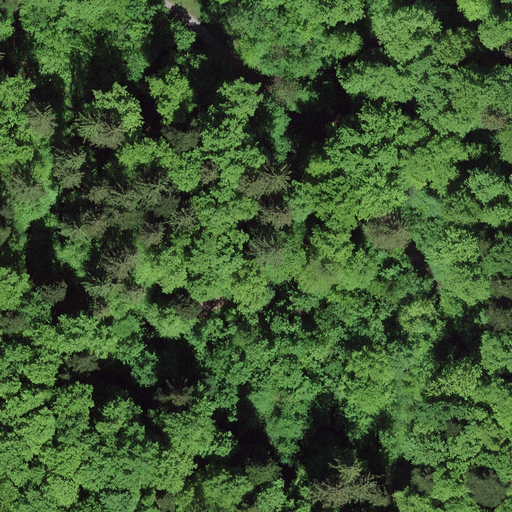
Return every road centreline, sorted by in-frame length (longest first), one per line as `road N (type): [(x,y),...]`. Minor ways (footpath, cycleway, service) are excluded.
road 1 (track): [(45,511),(100,394),(292,241),(348,178),(357,68),(415,23),(490,0)]
road 2 (track): [(511,361),(482,343),(386,220),(187,14)]
